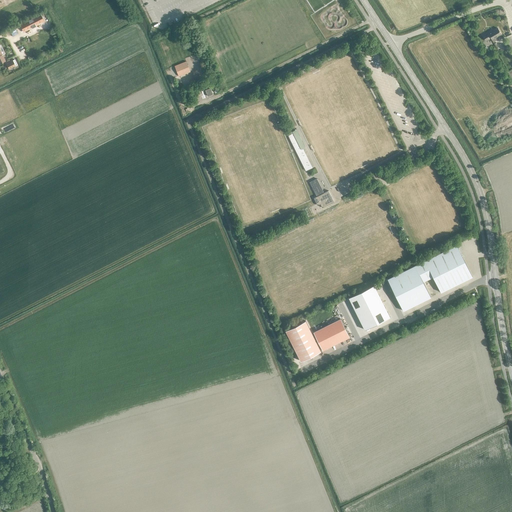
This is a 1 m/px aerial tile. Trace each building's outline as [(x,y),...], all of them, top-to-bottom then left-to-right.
[(275,1),(268,6),(270,10),(278,5),(275,1)] [(20,25),(24,32),(32,28),(33,28),(35,26),(44,22),(40,14),(20,25)] [(497,37),(502,35),(498,28),(492,31),(483,36),(486,41),(491,38),(492,40),(497,37)] [(297,35),(289,40),(291,43),(299,38),(297,35)] [(12,61),(6,64),(9,69),(15,66),(12,61)] [(186,61),(174,65),(179,76),(190,71),(186,61)] [(287,134),(306,171),(313,167),(303,148),(306,147),(297,129),(287,134)] [(317,179),(310,182),(317,196),(314,198),(317,205),(320,204),(322,207),(334,201),(328,191),(324,193),(317,179)] [(457,244),(415,265),(423,281),(433,277),(441,292),(473,277),(457,244)] [(415,265),(387,279),(403,311),(431,297),(423,281),(415,265)] [(374,285),(349,297),(365,329),(390,317),(374,285)] [(341,318),(313,332),(322,351),(350,336),(341,318)] [(305,320),(286,330),(301,361),(321,351),(305,320)]
